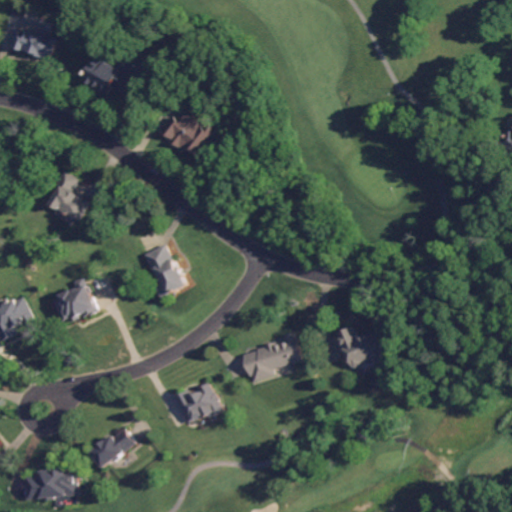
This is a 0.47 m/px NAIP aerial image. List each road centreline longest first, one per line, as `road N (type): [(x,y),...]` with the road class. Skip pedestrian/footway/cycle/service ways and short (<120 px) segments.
road 1 (residential): [(0,100),(99,139),(264,259),(355,282)]
road 2 (residential): [(264,259),(198,340),(45,407)]
